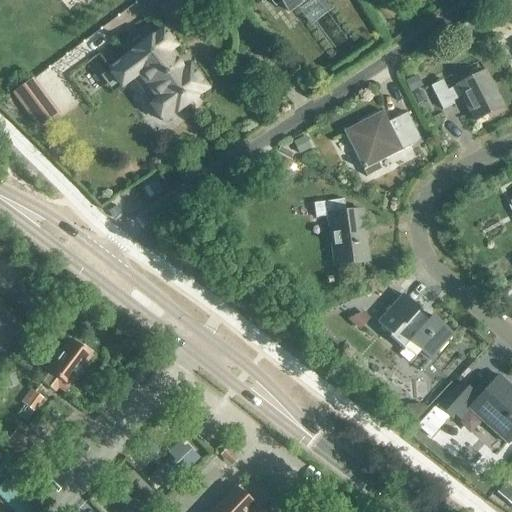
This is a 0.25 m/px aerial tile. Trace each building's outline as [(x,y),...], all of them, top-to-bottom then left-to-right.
[(84,0),(91,9),(103,0),(84,0)] [(269,0),(274,7),(280,3),(288,13),(299,4),(303,9),(315,0),(269,0)] [(118,63),(108,71),(121,87),(131,80),(137,75),(152,95),(145,99),(162,122),(170,116),(171,117),(200,95),(200,94),(206,89),(189,67),(184,70),(169,51),(174,47),(162,31),(156,35),(155,35),(126,57),(118,63)] [(474,122),(502,107),(484,72),(447,92),(441,81),(430,87),(442,110),(453,104),(452,102),(461,97),(474,122)] [(68,116),(27,80),(7,99),(50,133),(68,116)] [(406,113),(387,123),(382,112),(343,132),(366,177),(381,170),(375,159),(399,147),(401,151),(421,141),(406,113)] [(293,143),(298,154),(309,149),(304,138),(293,143)] [(267,178),(278,187),(287,176),(276,166),(267,178)] [(362,210),(345,212),(343,199),(313,203),(315,218),(327,216),(334,266),(369,261),(362,210)] [(16,303),(33,319),(47,305),(29,289),(16,303)] [(432,315),(427,322),(417,312),(419,310),(403,295),(377,323),(390,335),(389,336),(403,349),(409,342),(429,360),(453,334),(432,315)] [(9,311),(0,320),(0,341),(19,322),(9,311)] [(87,382),(80,376),(94,359),(71,341),(48,370),(46,368),(37,379),(49,389),(56,381),(69,391),(70,389),(78,394),(87,382)] [(469,409),(507,443),(511,437),(511,387),(499,375),(469,409)] [(438,407),(452,419),(474,392),(461,381),(438,407)] [(202,454),(175,425),(163,436),(191,465),(202,454)] [(12,456),(29,471),(43,454),(15,431),(3,445),(14,455),(12,456)] [(64,475),(54,483),(39,467),(30,475),(55,502),(64,494),(61,491),(71,483),(64,475)] [(158,498),(132,472),(120,483),(135,498),(123,509),(125,511),(143,511),(146,509),(147,510),(158,498)] [(0,492),(0,498),(11,511),(27,511),(16,498),(19,496),(11,487),(8,490),(5,487),(0,492)] [(260,511),(235,487),(211,511),(260,511)]
